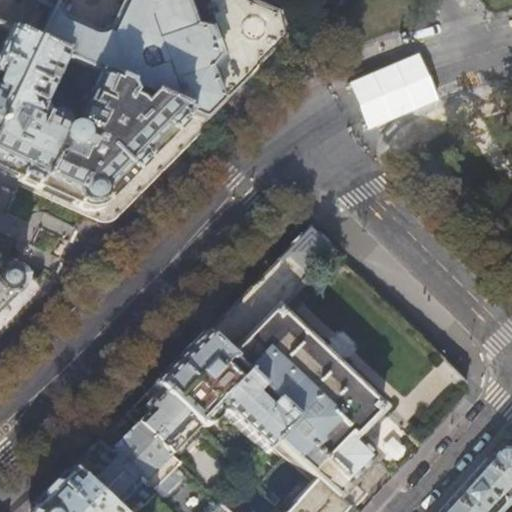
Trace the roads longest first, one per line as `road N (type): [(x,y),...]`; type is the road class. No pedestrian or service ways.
road 1 (tertiary): [(312,134),(242,189),(0,431)]
road 2 (residential): [(511,338),(312,134)]
road 3 (tertiary): [(312,134),(427,69),(511,46)]
road 4 (residential): [(401,511),(511,388)]
